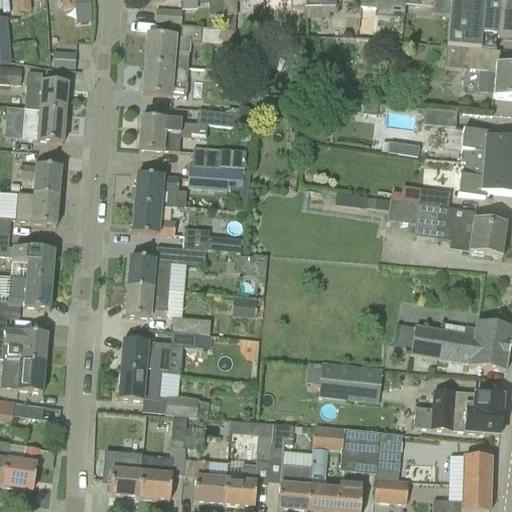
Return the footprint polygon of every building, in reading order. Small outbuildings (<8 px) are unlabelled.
[(26,0),(14,0),(15,0),(16,0),(17,16),(28,15),(26,0)] [(60,0),(61,11),(74,10),(72,0),(60,0)] [(180,0),(181,4),(207,4),(208,19),(221,20),(222,20),(221,0),(180,0)] [(262,2),(262,0),(221,0),(222,20),(221,20),(221,34),(233,36),(233,19),(235,19),(235,2),(262,2)] [(290,10),(304,10),(303,0),(262,0),(262,2),(290,1),(290,10)] [(303,0),(304,10),(311,10),(334,11),(335,0),(303,0)] [(448,20),(449,0),(404,0),(403,8),(432,10),(431,18),(448,20)] [(511,0),(449,0),(448,20),(445,52),(490,55),(491,40),(511,42),(511,0)] [(154,26),(180,28),(181,15),(155,14),(154,26)] [(5,24),(0,24),(0,69),(9,68),(5,24)] [(201,33),(199,48),(231,51),(233,36),(221,34),(201,33)] [(274,38),(252,42),(256,62),(277,59),(295,56),(293,42),(276,45),(274,38)] [(146,39),(144,69),(187,73),(188,58),(189,43),(146,39)] [(33,45),(11,47),(13,66),(35,64),(33,45)] [(492,102),(511,103),(511,69),(497,69),(498,56),(490,55),(445,52),(443,73),(477,76),(494,77),(492,99),(492,102)] [(74,74),(75,57),(52,56),(51,73),(74,74)] [(186,88),(185,88),(187,73),(144,69),(142,99),(185,102),(186,88)] [(0,70),(0,88),(19,90),(20,72),(0,70)] [(37,115),(64,118),(67,88),(39,86),(40,79),(26,78),(23,114),(37,115)] [(376,109),(363,108),(362,119),(375,120),(376,109)] [(21,144),(62,148),(64,118),(37,115),(23,114),(21,144)] [(454,131),(455,116),(424,114),(423,128),(454,131)] [(235,132),(236,119),(197,115),(195,128),(235,132)] [(302,144),(324,144),(325,118),(303,117),(302,144)] [(180,124),(140,121),(137,155),(162,157),(162,156),(177,157),(179,138),(180,124)] [(464,167),(511,171),(511,142),(487,141),(487,136),(461,134),(459,167),(464,167)] [(418,160),(419,150),(389,146),(388,156),(418,160)] [(217,173),(218,155),(192,153),(190,171),(217,173)] [(482,196),(511,199),(511,171),(464,167),(463,180),(458,180),(457,199),(482,201),(482,196)] [(32,200),(57,202),(60,172),(34,170),(34,172),(18,171),(17,183),(33,185),(32,200)] [(242,175),(217,173),(190,171),(187,171),(186,194),(240,198),(242,175)] [(257,187),(260,183),(258,178),(253,177),(249,181),(252,187),(257,187)] [(135,179),(133,209),(159,211),(161,196),(177,197),(178,182),(135,179)] [(9,197),(18,198),(18,189),(10,188),(9,197)] [(446,213),(448,205),(449,198),(418,193),(416,209),(446,213)] [(30,230),(55,232),(57,202),(32,200),(16,198),(13,226),(30,228),(30,230)] [(364,212),(365,201),(336,198),(335,209),(364,212)] [(159,211),(133,209),(130,238),(173,242),(174,227),(158,226),(159,211)] [(467,257),(500,262),(505,229),(476,226),(477,217),(446,213),(416,209),(413,230),(412,241),(468,248),(467,257)] [(183,234),(182,254),(206,256),(208,236),(183,234)] [(25,283),(50,285),(53,255),(27,253),(27,255),(8,254),(9,240),(0,238),(0,262),(11,263),(10,266),(26,267),(25,283)] [(262,263),(236,261),(235,277),(261,279),(262,263)] [(154,264),(128,262),(126,292),(167,295),(170,268),(153,266),(154,264)] [(22,313),(48,315),(50,285),(25,283),(24,298),(7,297),(6,310),(23,311),(22,313)] [(167,295),(126,292),(123,321),(149,324),(149,322),(165,324),(167,295)] [(253,324),(255,304),(232,302),(230,321),(253,324)] [(208,341),(209,326),(172,323),(170,337),(194,340),(200,340),(203,340),(208,341)] [(504,376),(508,354),(511,333),(476,327),(474,342),(414,332),(398,330),(397,336),(394,351),(402,352),(410,354),(410,358),(409,360),(469,369),(469,370),(504,376)] [(0,365),(2,365),(44,368),(46,339),(21,337),(21,339),(0,337),(0,365)] [(170,337),(169,352),(193,354),(193,352),(194,340),(170,337)] [(121,345),(119,375),(160,378),(162,349),(121,345)] [(41,398),(44,368),(2,365),(1,380),(0,391),(0,392),(17,394),(17,396),(41,398)] [(304,388),(319,390),(318,400),(377,406),(381,376),(306,367),(304,388)] [(159,393),(160,378),(119,375),(116,405),(142,407),(142,404),(158,406),(159,393)] [(238,393),(238,400),(244,405),(250,401),(251,394),(245,390),(238,393)] [(412,433),(498,440),(501,402),(432,396),(431,415),(414,413),(412,433)] [(197,407),(197,405),(165,402),(163,421),(195,424),(195,423),(205,424),(207,408),(197,407)] [(12,421),(24,423),(27,410),(14,408),(12,421)] [(184,455),(186,433),(184,433),(185,423),(171,423),(169,454),(184,455)] [(249,440),(257,440),(255,466),(268,467),(270,449),(271,429),(250,428),(249,440)] [(271,429),(270,449),(292,451),(293,431),(271,429)] [(201,456),(202,434),(186,433),(184,455),(201,456)] [(326,456),(339,457),(341,435),(313,433),(311,455),(326,456)] [(338,476),(340,476),(340,475),(375,478),(379,438),(341,435),(339,457),(338,476)] [(400,440),(379,438),(375,478),(374,486),(396,488),(400,440)] [(5,465),(1,491),(31,496),(37,454),(25,452),(22,467),(5,465)] [(306,511),(358,511),(361,490),(337,488),(337,493),(323,492),(326,456),(311,455),(310,472),(306,511)] [(108,501),(137,503),(140,476),(123,475),(124,460),(111,458),(108,501)] [(137,503),(168,506),(172,464),(159,463),(141,462),(140,476),(137,503)] [(463,462),(462,489),(488,490),(490,462),(463,462)] [(222,511),(224,484),(207,482),(208,467),(195,466),(192,508),(222,511)] [(244,470),(225,469),(224,484),(222,511),(236,511),(252,511),(256,471),(244,470)] [(306,511),(310,472),(294,471),(294,476),(282,475),(281,489),(279,489),(276,511),(306,511)] [(396,488),(374,486),(372,507),(405,510),(406,489),(396,488)] [(487,511),(488,490),(462,489),(462,506),(431,505),(430,511),(487,511)]
